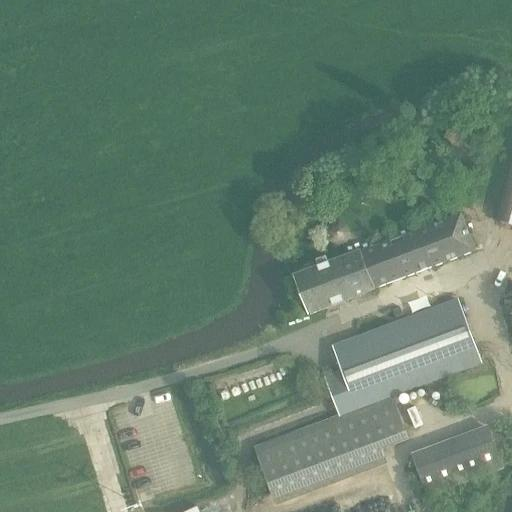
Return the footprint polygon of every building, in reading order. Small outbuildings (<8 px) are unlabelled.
[(454,117),(445,136),(461,144),(470,125),(454,117)] [(511,164),(496,217),(511,221),(511,164)] [(295,275),(302,292),(297,294),(299,300),(304,298),(311,315),(376,291),(375,289),(475,251),(461,214),(361,252),(360,250),(295,275)] [(339,223),(331,226),(328,234),(331,242),(338,245),(346,242),(350,235),(347,227),(339,223)] [(335,349),(343,371),(327,378),(341,416),(255,448),(271,491),(408,440),(391,396),(482,362),(460,302),(335,349)] [(427,496),(503,468),(489,430),(413,458),(427,496)] [(338,498),(341,511),(399,511),(394,486),(338,498)]
